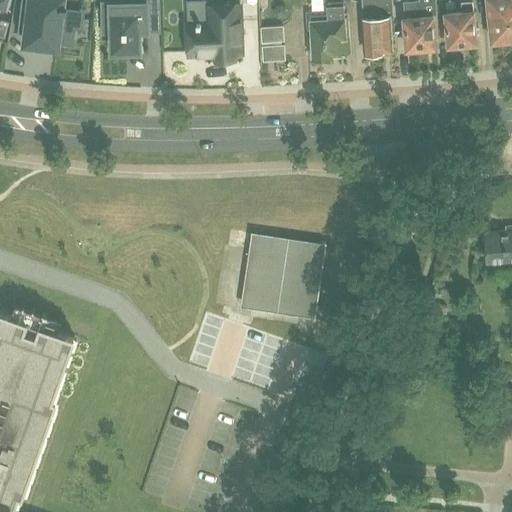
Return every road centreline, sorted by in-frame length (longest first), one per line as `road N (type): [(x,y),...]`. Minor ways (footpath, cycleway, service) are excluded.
road 1 (primary): [(0,132),(112,145),(232,146),(511,126)]
road 2 (primary): [(511,103),(239,122),(85,119),(0,108)]
road 3 (residential): [(511,477),(327,457)]
